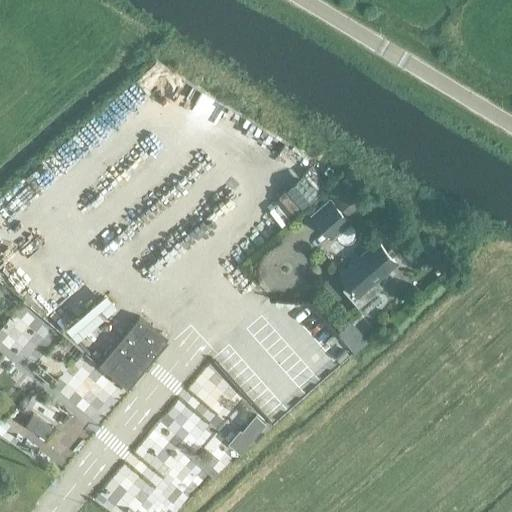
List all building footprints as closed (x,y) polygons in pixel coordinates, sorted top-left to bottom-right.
[(292,228),(309,217),(297,199),(281,210),(292,228)] [(346,219),(330,200),(312,216),(328,234),(346,219)] [(412,243),(389,218),(377,228),(400,254),(412,243)] [(394,261),(376,241),(338,273),(347,284),(342,288),(357,305),(379,285),(374,280),(394,261)] [(365,310),(371,321),(390,310),(384,299),(365,310)] [(139,316),(99,364),(128,388),(168,341),(139,316)] [(0,355),(11,361),(20,343),(0,333),(0,355)] [(330,369),(348,353),(337,340),(319,356),(330,369)] [(21,378),(2,425),(0,423),(0,446),(39,463),(53,430),(73,439),(82,418),(70,413),(68,417),(47,408),(56,388),(23,374),(25,368),(17,364),(12,374),(21,378)] [(71,364),(60,371),(69,384),(80,377),(71,364)]
